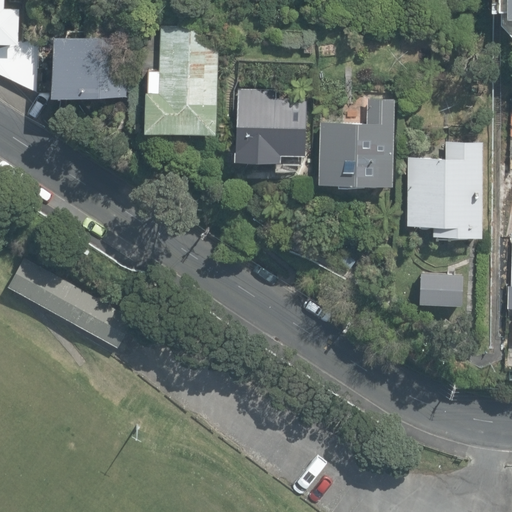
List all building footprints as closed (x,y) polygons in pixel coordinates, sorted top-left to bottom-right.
[(0,0),(0,39),(19,40),(21,5),(6,4),(5,0),(0,0)] [(419,13),(439,12),(438,1),(418,2),(419,13)] [(39,36),(37,91),(87,94),(87,99),(107,100),(107,94),(126,95),(129,36),(123,36),(124,24),(90,23),(89,34),(68,33),(68,26),(40,24),(39,36)] [(148,68),(146,129),(216,131),(220,25),(161,24),(160,68),(148,68)] [(0,72),(37,91),(39,36),(0,49),(0,72)] [(415,105),(431,89),(421,79),(405,95),(415,105)] [(237,158),(282,159),(282,153),(307,153),(309,97),(261,95),(261,87),(239,86),(237,158)] [(320,181),(393,182),(394,96),(367,96),(367,120),(321,119),(320,181)] [(434,232),(482,232),(482,139),(446,139),(446,155),(409,155),(408,221),(434,221),(434,232)] [(9,284),(119,345),(135,316),(25,255),(9,284)] [(465,271),(416,268),(414,302),(464,305),(465,271)]
